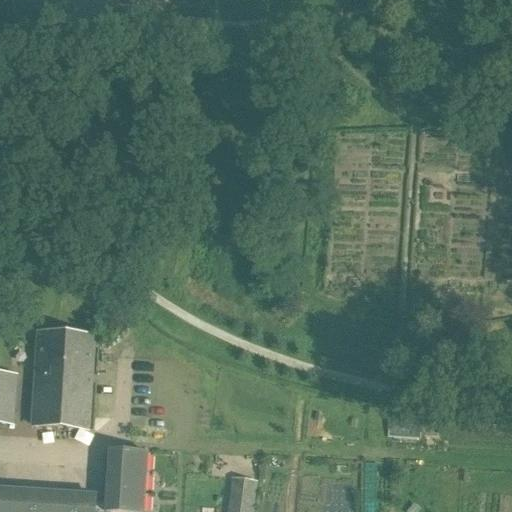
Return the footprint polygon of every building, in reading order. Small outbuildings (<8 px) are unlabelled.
[(87,430),(93,344),(78,343),(79,337),(53,335),(53,342),(38,341),(33,427),(87,430)] [(0,426),(15,427),(18,376),(0,374),(0,426)] [(388,418),(387,438),(419,439),(420,419),(388,418)] [(146,455),(109,452),(108,472),(145,475),(146,455)] [(145,475),(108,472),(106,492),(143,495),(145,475)] [(253,511),(257,484),(232,481),(227,511),(253,511)] [(0,511),(31,511),(33,495),(0,492),(0,511)] [(95,500),(72,499),(71,511),(142,511),(143,495),(106,492),(105,505),(95,504),(95,500)] [(66,497),(33,495),(31,511),(71,511),(72,499),(66,499),(66,497)]
